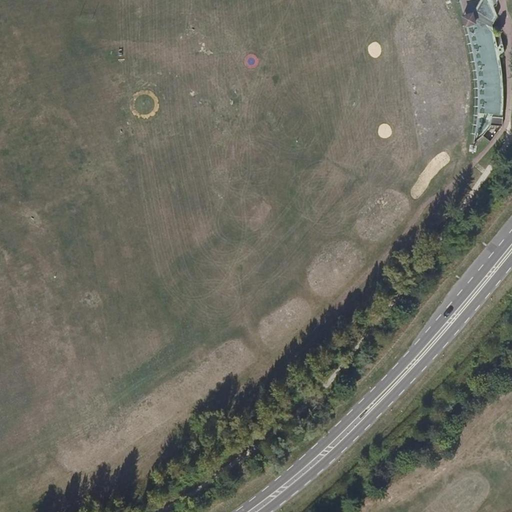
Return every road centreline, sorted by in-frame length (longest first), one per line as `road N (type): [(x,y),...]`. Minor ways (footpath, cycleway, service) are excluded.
road 1 (track): [(159,511),(290,419),(405,286),(511,138)]
road 2 (primary): [(511,236),(398,369),(240,511)]
road 3 (primary): [(264,511),(358,430),(511,259)]
road 4 (track): [(511,138),(505,0)]
